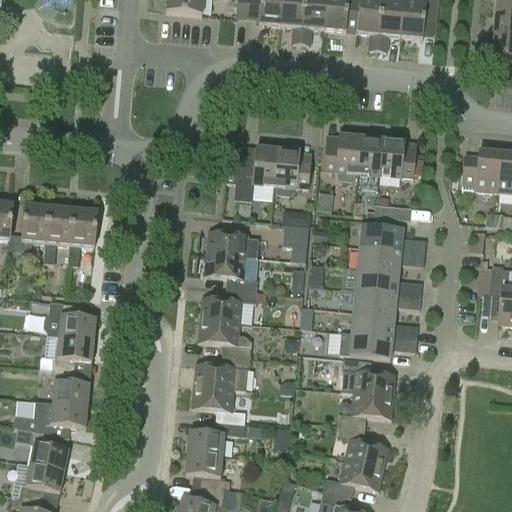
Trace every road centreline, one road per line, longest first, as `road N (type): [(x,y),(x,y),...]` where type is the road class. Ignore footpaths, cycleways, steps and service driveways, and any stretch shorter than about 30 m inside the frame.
road 1 (residential): [(114,511),(149,483),(162,352),(132,309),(144,161)]
road 2 (residential): [(240,70),(430,88),(468,126),(511,130)]
road 3 (residential): [(413,511),(443,357)]
road 4 (residential): [(144,161),(182,133),(217,78),(240,70)]
